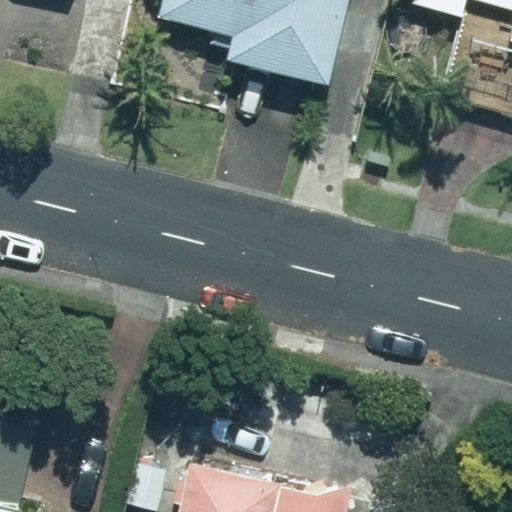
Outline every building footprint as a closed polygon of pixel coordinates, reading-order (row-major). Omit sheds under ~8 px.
[(147,0),(139,34),(211,51),(208,65),(314,90),(335,0),(147,0)] [(511,0),(435,0),(477,10),(455,105),(511,117),(511,0)] [(285,468),(292,406),(236,400),(229,462),(285,468)] [(83,511),(19,495),(35,433),(0,424),(0,511),(83,511)] [(164,511),(335,511),(338,499),(176,462),(164,511)]
